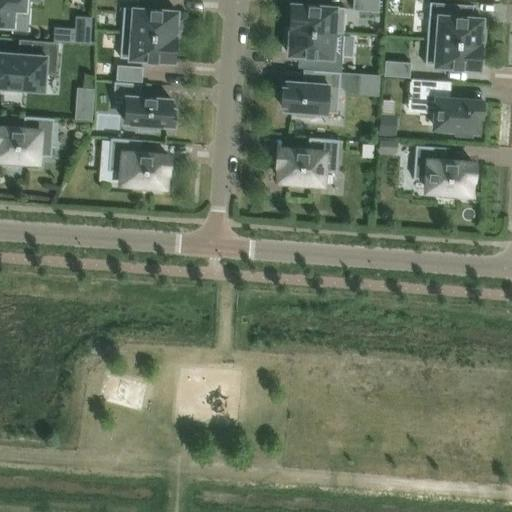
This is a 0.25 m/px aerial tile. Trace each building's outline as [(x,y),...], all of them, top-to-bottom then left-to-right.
[(14,8),(18,8),(25,9),(25,0),(40,1),(39,0),(0,0),(0,23),(12,25),(14,8)] [(352,0),(352,9),(366,10),(377,11),(378,0),(352,0)] [(388,0),(388,11),(413,13),(414,0),(388,0)] [(307,4),(291,3),(289,28),(333,31),(343,32),(345,7),(318,5),(318,4),(307,3),(307,4)] [(176,20),(176,17),(176,10),(160,9),(160,8),(149,7),(149,8),(123,6),(121,31),(175,35),(179,35),(180,20),(176,20)] [(484,43),(485,27),(481,27),(481,17),(465,16),(466,15),(455,14),(454,15),(428,13),(426,38),(480,42),(484,43)] [(73,16),(71,41),(88,42),(90,17),(73,16)] [(332,56),(333,31),(289,28),(285,27),(283,43),(288,43),(287,53),(303,54),(303,55),(314,56),(314,55),(332,56)] [(173,60),(175,35),(121,31),(119,56),(146,58),(146,59),(157,60),(157,59),(173,60)] [(55,73),(57,41),(19,38),(18,52),(8,51),(8,52),(0,51),(0,85),(6,86),(6,90),(21,91),(21,87),(43,89),(44,72),(55,73)] [(478,68),(480,42),(426,38),(425,64),(451,66),(462,67),(462,66),(478,68)] [(339,55),(338,70),(363,71),(364,57),(339,55)] [(409,76),(410,62),(385,60),(384,74),(409,76)] [(142,66),(117,64),(116,79),(141,81),(142,66)] [(312,82),(285,80),(285,86),(281,86),(280,102),(283,102),(283,108),(295,109),(295,115),(313,117),(314,110),(337,112),(339,71),(313,69),(312,82)] [(410,78),(410,81),(411,81),(411,79),(420,80),(419,97),(426,98),(425,111),(434,112),(433,126),(455,127),(455,134),(471,135),(471,128),(476,129),(477,114),(480,115),(480,113),(484,113),(485,103),(481,102),(481,100),(455,98),(455,93),(449,93),(450,81),(410,78)] [(173,107),(170,107),(170,98),(155,97),(155,96),(139,95),(140,83),(114,81),(113,95),(126,96),(124,121),(138,122),(138,128),(156,129),(157,123),(172,124),(173,107)] [(0,126),(0,157),(5,157),(5,163),(24,165),(24,159),(36,160),(37,154),(50,155),(53,118),(24,116),(23,128),(0,126)] [(379,116),(378,134),(391,135),(392,117),(379,116)] [(167,169),(168,155),(139,152),(140,140),(110,137),(108,169),(121,170),(121,181),(133,182),(132,188),(151,189),(152,183),(164,184),(165,169),(167,169)] [(338,139),(308,137),(307,150),(278,148),(277,163),(279,163),(278,178),(290,179),(289,185),(308,186),(309,180),(321,181),(322,170),(335,171),(338,139)] [(378,140),(378,151),(392,152),(393,141),(378,140)] [(472,177),(473,162),(444,160),(445,147),(415,145),(413,177),(427,178),(426,189),(438,190),(438,196),(456,197),(457,191),(469,192),(470,177),(472,177)]
